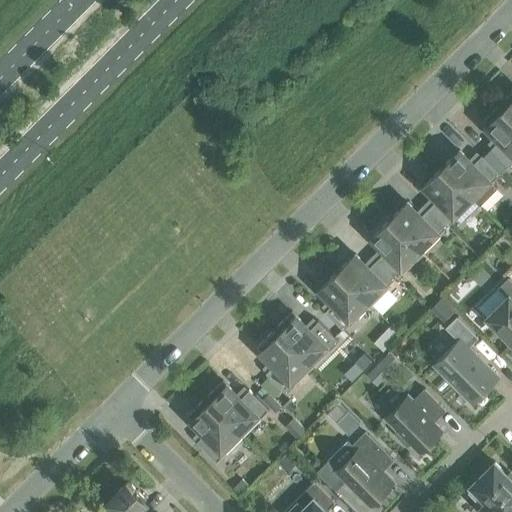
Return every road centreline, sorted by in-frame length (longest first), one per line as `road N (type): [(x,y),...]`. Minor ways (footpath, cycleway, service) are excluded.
road 1 (residential): [(511,13),(112,410)]
road 2 (primary): [(0,172),(173,0)]
road 3 (residential): [(400,511),(494,419),(511,420)]
road 4 (residential): [(215,511),(112,410)]
road 5 (residential): [(112,410),(11,511)]
